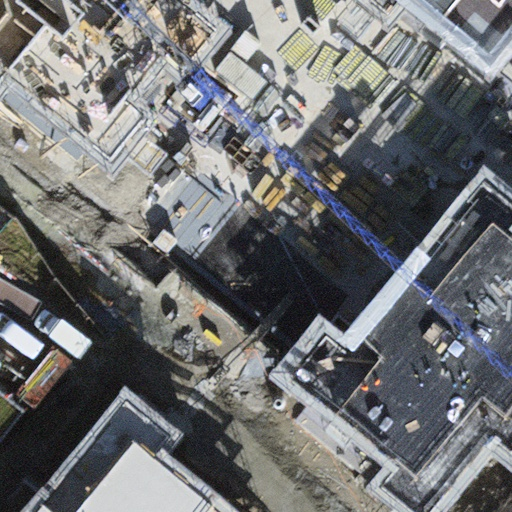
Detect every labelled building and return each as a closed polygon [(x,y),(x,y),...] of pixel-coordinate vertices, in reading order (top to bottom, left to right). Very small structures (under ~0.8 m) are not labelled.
[(216,0),(0,0),(0,45),(108,139),(222,4),(216,0)] [(511,0),(448,0),(500,45),(511,29),(511,0)] [(329,390),(459,491),(511,427),(511,214),(482,190),(329,390)] [(0,445),(7,450),(35,407),(0,383),(0,445)] [(12,511),(234,511),(235,511),(99,400),(12,511)]
